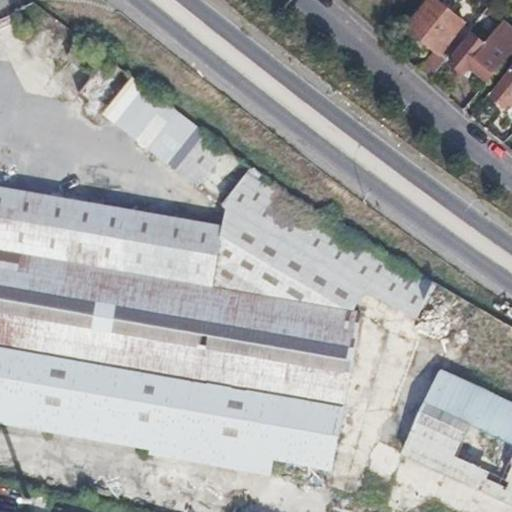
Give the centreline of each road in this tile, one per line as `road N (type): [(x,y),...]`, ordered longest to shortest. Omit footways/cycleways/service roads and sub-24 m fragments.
road 1 (primary): [(141,0),(511,281)]
road 2 (primary): [(511,242),(189,0)]
road 3 (residential): [(511,176),(307,0)]
